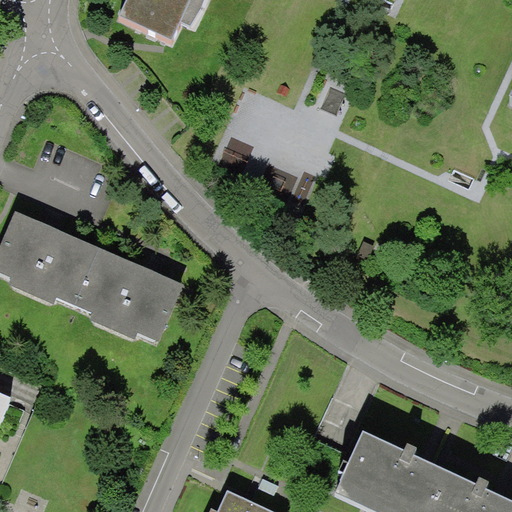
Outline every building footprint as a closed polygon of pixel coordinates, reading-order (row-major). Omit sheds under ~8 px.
[(125,0),(119,15),(172,39),(181,20),(190,24),(201,0),(125,0)] [(47,231),(14,216),(0,247),(0,267),(13,273),(8,284),(56,305),(60,295),(96,310),(93,317),(136,336),(139,329),(161,339),(183,290),(150,276),(47,231)] [(0,424),(10,401),(0,396),(0,424)] [(399,455),(363,438),(341,483),(400,511),(511,511),(511,504),(482,491),(488,478),(476,473),(471,484),(413,456),(418,445),(406,439),(399,455)] [(272,511),(227,491),(218,511),(209,506),(206,511),(272,511)]
